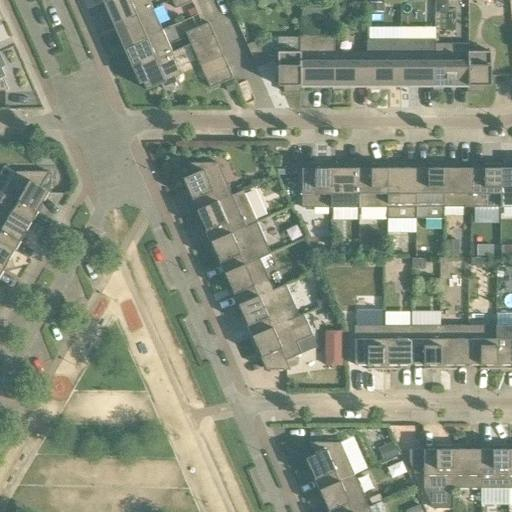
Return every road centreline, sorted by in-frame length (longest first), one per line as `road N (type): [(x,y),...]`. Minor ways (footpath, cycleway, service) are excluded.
road 1 (residential): [(108,123),(511,123)]
road 2 (residential): [(241,411),(511,407)]
road 3 (residential): [(241,411),(141,201)]
road 4 (residential): [(113,201),(0,390)]
road 5 (residential): [(23,0),(78,123)]
road 6 (residential): [(108,123),(55,0)]
